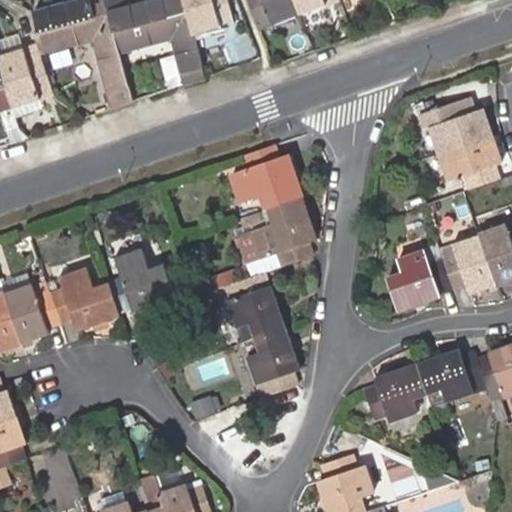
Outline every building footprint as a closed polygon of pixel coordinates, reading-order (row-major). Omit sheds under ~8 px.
[(55,28),(61,51),(93,41),(109,94),(131,87),(121,55),(172,41),(181,73),(183,73),(204,67),(194,35),(237,23),(229,0),(157,0),(131,8),(128,0),(63,0),(33,9),(41,32),(55,28)] [(247,0),(251,9),(264,4),(272,25),(327,5),(324,0),(247,0)] [(264,4),(251,9),(259,30),(272,25),(264,4)] [(33,35),(36,44),(41,56),(61,51),(55,28),(41,32),(33,35)] [(0,112),(8,110),(14,108),(40,100),(54,95),(47,73),(41,56),(36,44),(0,55),(0,112)] [(207,75),(204,67),(183,73),(186,83),(207,75)] [(114,107),(134,100),(131,87),(109,94),(114,107)] [(493,135),(483,108),(477,110),(472,96),(421,114),(426,128),(432,126),(441,152),(493,135)] [(17,141),(28,137),(20,130),(14,108),(8,110),(17,141)] [(495,165),(502,162),(493,135),(441,152),(451,179),(466,174),(471,187),(471,188),(499,178),(495,165)] [(275,142),(246,152),(250,166),(234,172),(243,200),(265,194),(274,224),(254,231),(264,258),(280,252),(285,265),(314,255),(309,242),(318,238),(287,153),(280,156),(275,142)] [(388,280),(398,311),(442,296),(441,294),(467,285),(470,295),(511,280),(511,239),(507,227),(454,245),(457,256),(431,264),(426,250),(398,259),(403,274),(388,280)] [(0,350),(50,334),(48,328),(75,319),(79,331),(122,317),(121,313),(135,309),(136,312),(178,298),(166,264),(151,269),(144,249),(118,258),(125,278),(96,288),(88,268),(61,277),(65,288),(39,297),(34,284),(6,293),(0,295),(0,350)] [(260,274),(230,284),(235,298),(229,300),(238,327),(251,323),(262,352),(249,356),(259,385),(265,383),(269,396),(300,386),(295,373),(302,370),(272,285),(265,287),(260,274)] [(504,396),(508,395),(511,393),(511,345),(489,353),(490,356),(477,361),(474,353),(461,357),(459,349),(375,378),(377,386),(364,390),(375,421),(388,416),(390,422),(416,414),(411,399),(443,389),(447,402),(474,394),(472,386),(484,382),(486,390),(500,385),(504,396)] [(169,379),(196,366),(190,353),(163,366),(169,379)] [(27,443),(9,392),(7,393),(4,394),(0,384),(0,467),(26,459),(21,446),(27,443)] [(364,511),(360,498),(374,493),(365,467),(359,469),(354,454),(324,465),(328,479),(321,482),(330,511),(364,511)] [(211,511),(203,486),(190,490),(188,483),(162,493),(166,506),(148,511),(134,511),(131,503),(105,511),(211,511)]
